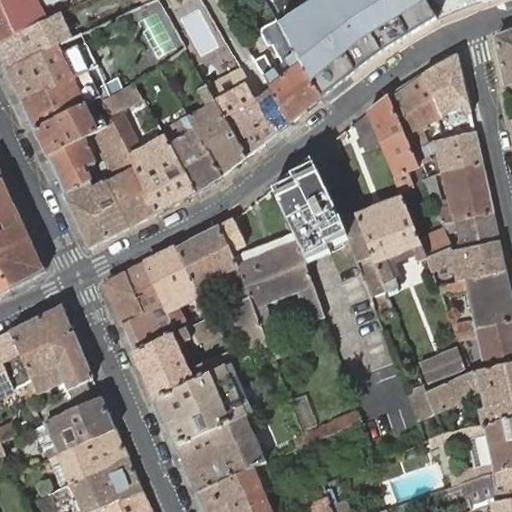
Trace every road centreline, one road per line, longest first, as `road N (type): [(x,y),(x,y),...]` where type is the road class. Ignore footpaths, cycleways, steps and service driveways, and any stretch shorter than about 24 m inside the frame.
road 1 (tertiary): [(73,280),(227,205),(378,86),(466,30)]
road 2 (residential): [(73,280),(175,511)]
road 3 (residential): [(511,224),(466,30)]
road 4 (residential): [(73,280),(0,124)]
